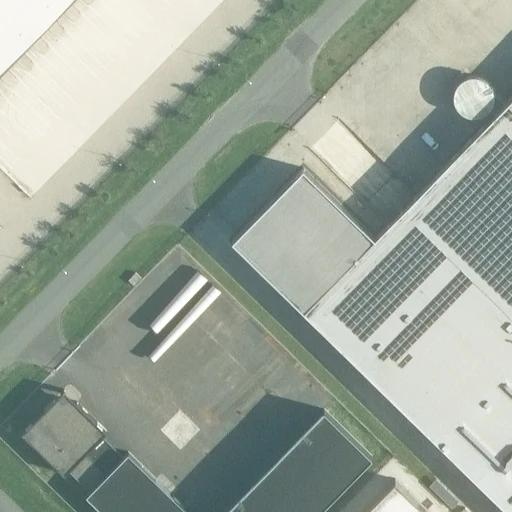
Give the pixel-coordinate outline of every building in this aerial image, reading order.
[(0,0),(0,69),(67,0),(0,0)] [(456,0),(470,14),(484,0),(456,0)] [(337,122),(314,143),(366,200),(376,190),(373,187),(454,113),(457,116),(482,93),(459,68),(452,75),(400,19),(315,98),(337,122)] [(302,168),(231,241),(302,311),(507,511),(511,511),(511,96),(507,101),(416,195),(415,195),(386,225),(386,226),(373,238),(302,168)] [(182,511),(185,509),(127,452),(107,473),(85,452),(106,431),(76,402),(65,413),(53,401),(43,411),(42,410),(21,432),(64,474),(68,470),(89,491),(85,495),(102,511),(182,511)] [(411,446),(404,453),(416,465),(423,457),(411,446)] [(428,511),(394,479),(362,511),(428,511)] [(467,511),(458,503),(450,511),(467,511)]
